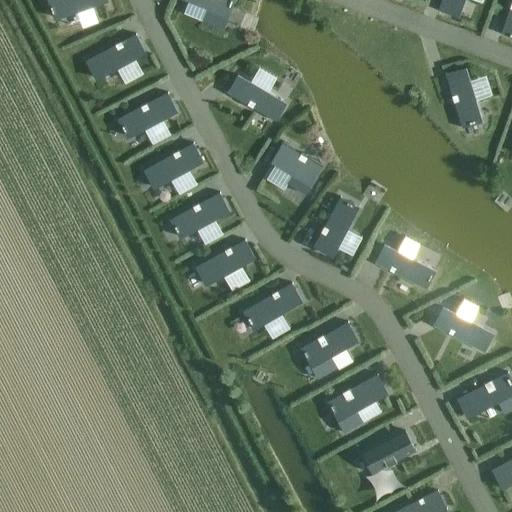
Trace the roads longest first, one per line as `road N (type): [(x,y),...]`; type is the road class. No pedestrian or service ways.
road 1 (residential): [(144,0),(256,220),(290,258),(354,291),(388,325),(486,511)]
road 2 (residential): [(511,59),(347,0)]
